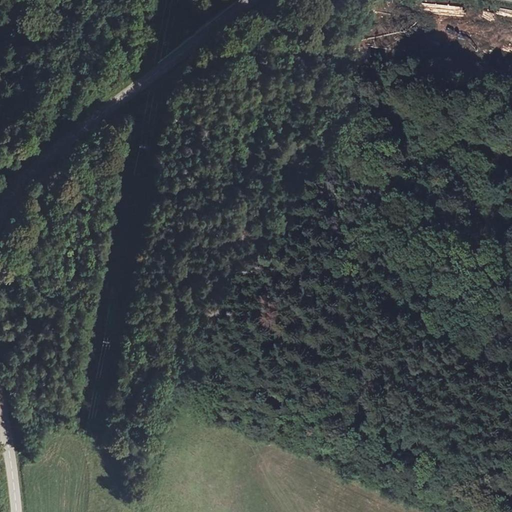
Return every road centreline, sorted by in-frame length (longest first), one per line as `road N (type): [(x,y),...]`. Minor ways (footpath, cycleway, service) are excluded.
road 1 (secondary): [(0,213),(68,136),(251,0)]
road 2 (track): [(0,174),(172,0)]
